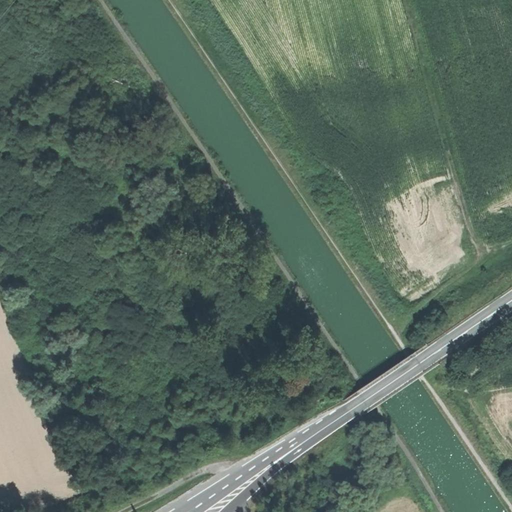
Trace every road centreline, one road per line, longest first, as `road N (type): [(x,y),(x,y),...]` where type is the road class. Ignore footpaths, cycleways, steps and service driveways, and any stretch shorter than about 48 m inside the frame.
road 1 (track): [(396,336),(172,0)]
road 2 (track): [(511,246),(481,253),(475,242),(407,0)]
road 3 (primary): [(511,301),(328,424)]
road 4 (track): [(511,506),(396,336)]
road 5 (track): [(253,471),(205,470),(124,511)]
road 6 (primary): [(226,511),(328,424)]
